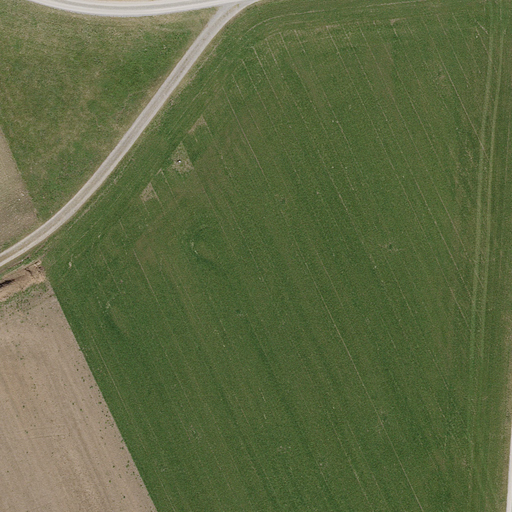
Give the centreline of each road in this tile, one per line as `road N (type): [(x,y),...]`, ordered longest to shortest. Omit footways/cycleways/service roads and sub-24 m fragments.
road 1 (track): [(0,262),(77,202),(229,0)]
road 2 (track): [(55,0),(202,0)]
